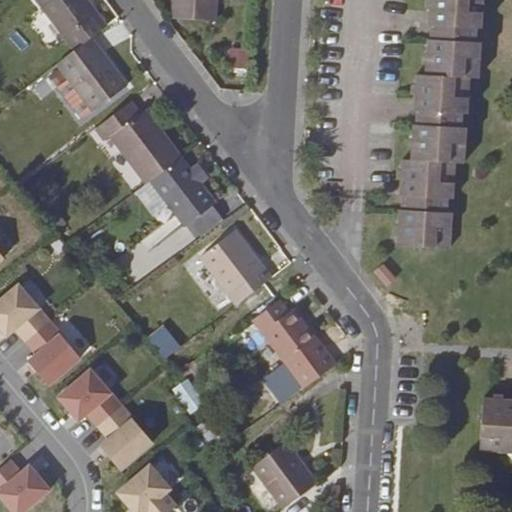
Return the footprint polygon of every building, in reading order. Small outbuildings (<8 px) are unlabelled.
[(107,26),(87,0),(37,0),(75,50),(91,37),(107,26)] [(216,0),(173,0),(173,18),(215,21),(216,0)] [(399,209),(396,245),(449,248),(451,212),(446,212),(446,198),(452,198),(454,162),(464,163),(465,127),(461,127),(462,113),(467,113),(469,77),(478,78),(480,42),(475,41),(476,28),(482,28),(482,0),(429,0),(429,12),(432,12),(431,24),(431,32),(430,39),(427,39),(425,74),(416,74),(415,98),(417,98),(417,110),(416,116),(416,123),(413,123),(411,159),(402,158),(401,181),(403,181),(402,194),(402,201),(402,209),(399,209)] [(127,85),(91,37),(75,50),(57,63),(60,67),(49,76),(81,119),(127,85)] [(181,157),(145,110),(140,114),(131,102),(96,129),(104,140),(110,136),(147,184),(151,180),(181,157)] [(216,203),(181,157),(151,180),(185,226),(216,203)] [(271,277),(235,230),(200,257),(237,304),(271,277)] [(376,270),(388,285),(396,279),(385,263),(376,270)] [(276,283),(266,290),(273,300),(283,292),(276,283)] [(0,329),(6,337),(15,329),(37,355),(28,362),(48,386),(81,358),(18,285),(0,300),(0,329)] [(279,299),(253,319),(303,387),(335,364),(294,309),(289,312),(279,299)] [(165,357),(182,343),(163,321),(146,336),(165,357)] [(90,370),(58,397),(79,421),(87,414),(109,439),(100,446),(121,470),(153,443),(90,370)] [(186,380),(175,389),(191,412),(203,403),(186,380)] [(482,397),(479,451),(507,453),(511,458),(511,401),(493,401),(493,398),(482,397)] [(252,466),(283,509),(318,484),(286,441),(252,466)] [(0,497),(12,511),(24,511),(50,490),(29,466),(21,474),(10,461),(0,469),(0,497)] [(117,493),(133,511),(168,511),(176,506),(165,493),(170,489),(150,465),(117,493)]
